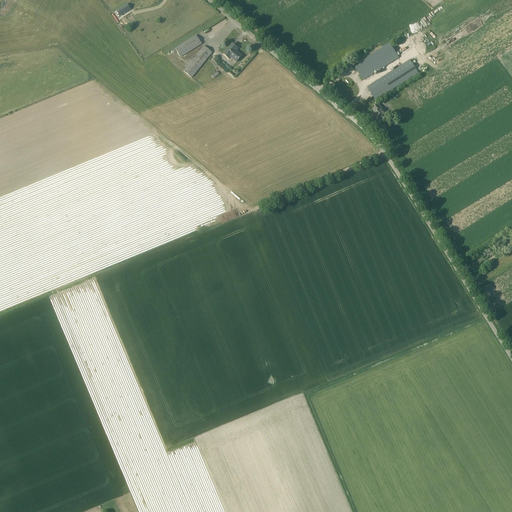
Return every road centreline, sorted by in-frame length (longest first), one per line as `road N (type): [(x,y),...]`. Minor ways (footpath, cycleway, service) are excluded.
road 1 (unclassified): [(511,358),(379,146),(210,0)]
road 2 (track): [(191,235),(384,153)]
